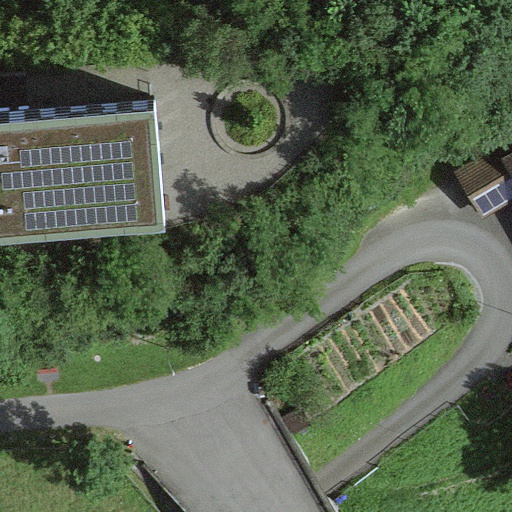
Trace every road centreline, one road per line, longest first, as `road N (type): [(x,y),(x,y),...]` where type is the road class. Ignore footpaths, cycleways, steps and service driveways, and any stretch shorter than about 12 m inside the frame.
road 1 (residential): [(184,404),(384,266),(445,244),(506,268),(508,321),(471,370),(290,511)]
road 2 (residential): [(184,404),(0,419)]
